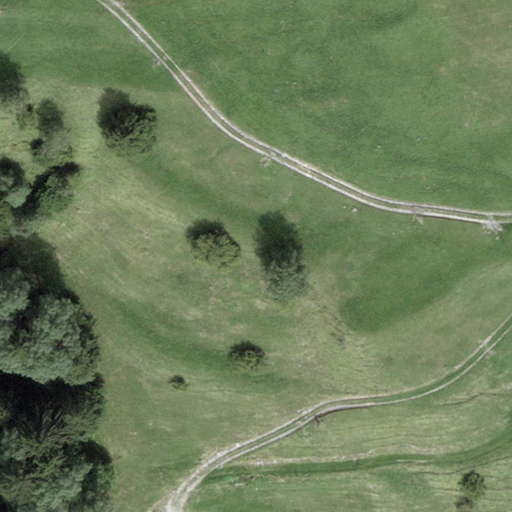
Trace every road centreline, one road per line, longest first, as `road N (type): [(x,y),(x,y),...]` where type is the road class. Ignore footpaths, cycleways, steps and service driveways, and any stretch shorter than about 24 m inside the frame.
road 1 (track): [(511,222),(364,204),(210,124),(154,48),(104,0)]
road 2 (track): [(173,511),(206,462),(476,364),(511,323)]
